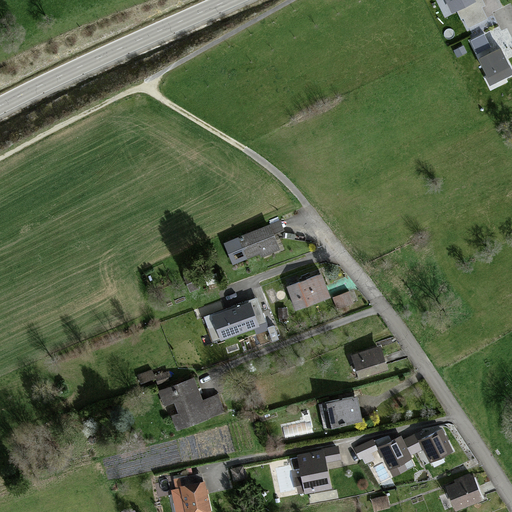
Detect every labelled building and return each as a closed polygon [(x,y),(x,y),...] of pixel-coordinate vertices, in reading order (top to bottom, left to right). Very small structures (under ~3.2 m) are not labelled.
[(444,0),(451,14),(476,2),(474,0),(444,0)] [(490,46),(484,34),(470,41),(476,53),(490,46)] [(453,50),(457,58),(466,54),(463,46),(453,50)] [(511,72),(500,48),(478,59),(486,76),(485,77),(489,87),(511,76),(511,72)] [(277,224),(238,240),(246,260),(276,248),(271,236),(280,232),(277,224)] [(321,275),(286,288),(293,308),(328,294),(321,275)] [(267,327),(256,299),(212,316),(222,344),(267,327)] [(379,348),(352,355),(357,376),(384,369),(379,348)] [(149,371),(137,375),(139,382),(151,378),(149,371)] [(190,381),(157,392),(161,405),(174,400),(178,413),(173,415),(177,427),(221,412),(216,397),(198,403),(190,381)] [(356,398),(326,403),(330,424),(360,418),(356,398)] [(440,433),(419,442),(429,462),(449,453),(440,433)] [(396,437),(376,449),(388,469),(408,457),(396,437)] [(369,442),(355,449),(361,461),(375,454),(369,442)] [(333,449),(296,457),(303,491),(327,486),(322,462),(336,459),(333,449)] [(243,466),(230,468),(232,482),(245,479),(243,466)] [(467,477),(445,485),(454,509),(477,500),(467,477)] [(180,486),(180,488),(178,489),(171,490),(174,511),(210,511),(205,481),(180,486)]
